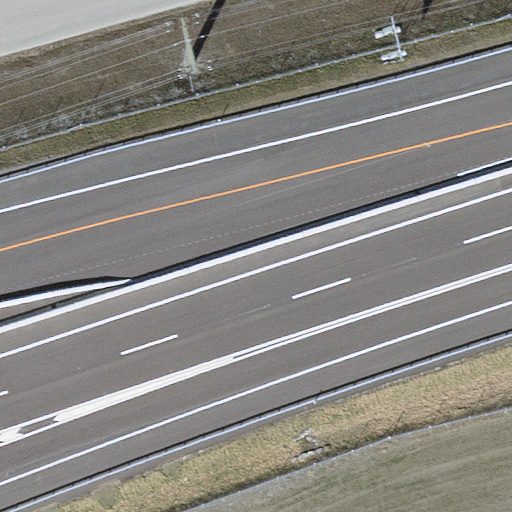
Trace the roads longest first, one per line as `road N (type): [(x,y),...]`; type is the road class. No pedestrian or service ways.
road 1 (motorway): [(0,449),(453,246)]
road 2 (motorway): [(0,395),(453,246)]
road 3 (motorway): [(511,120),(109,240)]
road 4 (residential): [(0,37),(129,0)]
